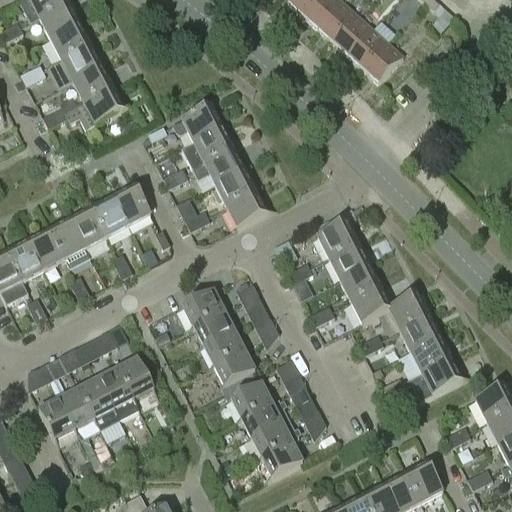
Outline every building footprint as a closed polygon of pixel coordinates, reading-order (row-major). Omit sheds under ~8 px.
[(40,25),(68,10),(64,2),(67,0),(34,0),(28,3),(19,8),(30,29),(39,24),(40,25)] [(303,22),(322,0),(293,0),(287,7),(303,22)] [(342,8),(332,0),(322,0),(303,22),(318,35),(342,8)] [(414,0),(424,8),(430,1),(428,0),(414,0)] [(424,8),(432,16),(439,9),(430,1),(424,8)] [(357,22),(342,8),(318,35),(333,49),(357,22)] [(68,10),(40,25),(51,46),(80,31),(68,10)] [(454,23),(446,16),(439,23),(433,30),(441,37),(454,23)] [(357,22),(333,49),(349,62),(372,35),(357,22)] [(8,34),(13,45),(23,40),(18,29),(8,34)] [(91,52),(80,31),(51,46),(62,68),(91,52)] [(13,45),(8,34),(0,38),(0,43),(4,50),(13,45)] [(388,49),(372,35),(349,62),(364,76),(388,49)] [(388,49),(364,76),(380,90),(403,63),(388,49)] [(102,74),(91,52),(62,68),(73,89),(102,74)] [(30,77),(36,87),(45,82),(39,72),(30,77)] [(102,74),(73,89),(84,110),(113,95),(102,74)] [(36,87),(30,77),(21,82),(26,92),(36,87)] [(113,95),(84,110),(96,132),(124,117),(113,95)] [(192,149),(221,134),(210,112),(181,127),(181,128),(172,132),(176,140),(181,142),(187,139),(192,149)] [(53,120),(58,130),(67,125),(62,115),(53,120)] [(58,130),(53,120),(43,125),(48,135),(58,130)] [(150,144),(143,148),(145,152),(167,140),(163,134),(148,141),(150,144)] [(221,134),(192,149),(193,150),(182,155),(193,177),(204,171),(203,170),(232,155),(221,134)] [(243,177),(232,155),(203,170),(204,171),(214,192),(243,177)] [(182,175),(172,180),(178,191),(188,185),(182,175)] [(243,177),(214,192),(225,213),(254,198),(243,177)] [(178,191),(172,180),(163,185),(169,196),(178,191)] [(134,193),(113,204),(127,233),(149,222),(134,193)] [(265,220),(254,198),(225,213),(236,235),(265,220)] [(113,204),(91,215),(106,244),(127,233),(113,204)] [(106,244),(91,215),(70,227),(85,256),(106,244)] [(205,218),(194,223),(199,234),(210,228),(205,218)] [(199,234),(194,223),(185,228),(190,238),(199,234)] [(85,256),(70,227),(48,238),(63,267),(68,276),(90,265),(85,256)] [(328,265),(357,250),(346,228),(317,243),(328,265)] [(63,267),(48,238),(27,249),(42,278),(63,267)] [(162,238),(156,241),(163,256),(170,252),(162,238)] [(27,249),(6,260),(21,289),(42,278),(27,249)] [(289,249),(275,256),(276,259),(279,263),(285,274),(298,267),(289,249)] [(357,250),(328,265),(339,287),(368,272),(357,250)] [(0,262),(0,302),(6,313),(27,301),(21,289),(6,260),(0,262)] [(117,276),(127,270),(122,261),(112,267),(117,276)] [(127,270),(117,276),(122,286),(132,280),(127,270)] [(307,270),(298,275),(303,286),(313,281),(307,270)] [(379,293),(368,272),(339,287),(350,308),(379,293)] [(298,275),(288,280),(294,291),(303,286),(298,275)] [(74,298),(84,292),(80,283),(69,289),(74,298)] [(242,308),(254,293),(253,291),(237,300),(242,308)] [(84,292),(74,298),(80,308),(90,303),(84,292)] [(259,302),(254,293),(242,308),(246,317),(258,302),(259,302)] [(390,314),(379,293),(350,308),(361,330),(388,316),(390,314)] [(193,333),(223,318),(213,298),(174,318),(184,338),(193,333)] [(416,300),(390,314),(388,316),(399,337),(427,322),(416,300)] [(32,320),(42,315),(37,305),(27,310),(32,320)] [(329,313),(320,318),(325,328),(335,323),(329,313)] [(32,320),(37,330),(47,324),(42,315),(32,320)] [(234,337),(223,318),(193,333),(203,353),(234,337)] [(320,318),(310,323),(316,333),(325,328),(320,318)] [(438,344),(427,322),(399,337),(409,358),(438,344)] [(258,341),(262,347),(274,332),(271,325),(270,326),(258,341)] [(274,332),(262,347),(267,356),(279,341),(274,332)] [(107,358),(108,359),(118,354),(109,337),(106,339),(107,358)] [(234,337),(203,353),(214,373),(244,357),(234,337)] [(100,363),(108,359),(107,358),(106,339),(99,343),(100,363)] [(368,347),(373,357),(383,352),(377,342),(368,347)] [(449,365),(438,344),(409,358),(420,380),(449,365)] [(373,357),(368,347),(358,352),(364,362),(373,357)] [(67,359),(68,378),(68,379),(77,375),(76,355),(75,355),(67,359)] [(254,377),(244,357),(214,373),(227,399),(255,385),(251,378),(254,377)] [(61,383),(68,379),(68,378),(67,359),(59,363),(59,364),(61,383)] [(132,405),(133,405),(152,395),(137,365),(117,375),(132,405)] [(460,387),(449,365),(420,380),(431,402),(460,387)] [(38,395),(36,375),(28,379),(29,400),(38,395)] [(132,405),(117,375),(97,385),(119,428),(139,417),(133,405),(132,405)] [(289,401),(302,385),(300,381),(283,390),(289,401)] [(400,384),(389,390),(395,401),(405,395),(400,384)] [(97,385),(77,396),(93,426),(94,425),(100,438),(119,428),(97,385)] [(255,385),(227,399),(241,425),(271,410),(261,390),(258,391),(255,385)] [(294,409),(306,394),(302,385),(289,401),(294,409)] [(395,401),(389,390),(380,395),(386,405),(395,401)] [(486,429),(511,415),(511,408),(504,392),(475,407),(486,429)] [(93,426),(77,396),(58,406),(74,436),(93,426)] [(74,436),(58,406),(38,416),(53,447),(74,436)] [(251,445),(289,425),(279,406),(271,410),(241,425),(251,445)] [(511,442),(511,415),(486,429),(497,451),(511,442)] [(306,432),(310,439),(322,424),(318,417),(318,418),(306,432)] [(326,432),(322,424),(310,439),(314,448),(326,432)] [(299,445),(289,425),(251,445),(261,465),(291,449),(299,445)] [(455,439),(460,450),(470,444),(465,434),(455,439)] [(460,450),(455,439),(446,444),(451,455),(460,450)] [(511,442),(497,451),(508,472),(511,469),(511,442)] [(302,469),(291,449),(261,465),(272,485),(302,469)] [(0,461),(3,467),(19,459),(16,452),(15,453),(0,460),(0,461)] [(7,475),(23,467),(19,459),(3,467),(7,475)] [(427,469),(405,481),(420,510),(442,498),(427,469)] [(511,469),(508,472),(509,473),(501,477),(505,484),(511,482),(511,469)] [(91,470),(80,475),(84,482),(95,477),(91,470)] [(487,476),(477,481),(482,492),(492,487),(487,476)] [(405,481),(384,492),(394,511),(415,511),(420,510),(405,481)] [(482,492),(477,481),(468,486),(473,497),(482,492)] [(20,500),(24,507),(39,499),(36,492),(35,492),(20,500)] [(394,511),(384,492),(362,503),(367,511),(394,511)] [(170,511),(168,511),(144,511),(140,503),(121,511),(170,511)] [(367,511),(362,503),(345,511),(367,511)]
